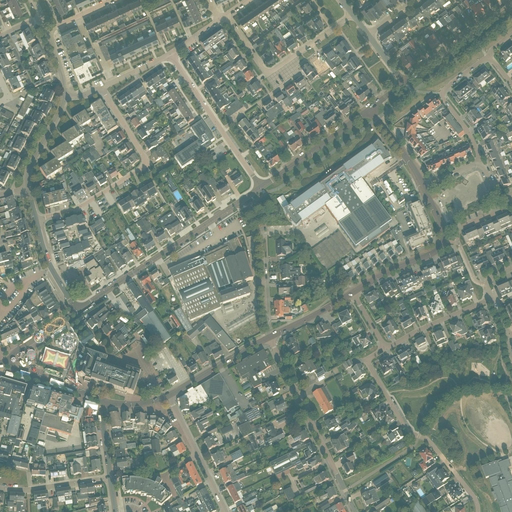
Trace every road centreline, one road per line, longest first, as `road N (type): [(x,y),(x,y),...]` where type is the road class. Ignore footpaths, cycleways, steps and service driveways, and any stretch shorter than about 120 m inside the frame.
road 1 (tertiary): [(77,311),(260,187)]
road 2 (residential): [(36,221),(83,205),(144,163),(100,88)]
road 3 (residential): [(478,511),(433,445),(400,420),(368,365),(384,346)]
road 4 (residential): [(354,511),(268,337)]
road 5 (residential): [(225,15),(270,72),(352,14)]
road 6 (residential): [(352,292),(440,247),(443,232),(423,187)]
road 7 (residential): [(260,187),(169,54)]
road 8 (residential): [(487,56),(442,93),(477,164)]
road 9 (tertiary): [(404,83),(511,0)]
road 10 (tertiary): [(260,187),(368,109)]
